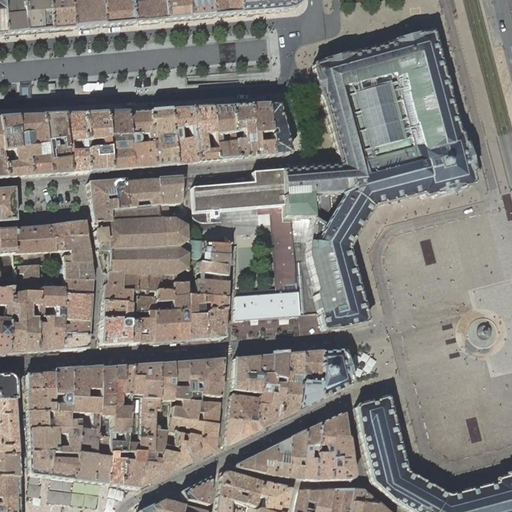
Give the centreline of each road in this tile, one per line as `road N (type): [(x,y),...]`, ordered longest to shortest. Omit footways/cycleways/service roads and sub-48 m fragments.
road 1 (residential): [(279,87),(306,105),(317,144),(308,159),(0,185)]
road 2 (residential): [(393,324),(336,342),(0,366)]
road 3 (residential): [(0,104),(279,87)]
road 4 (residential): [(277,21),(0,45)]
road 5 (residential): [(120,511),(342,400)]
road 6 (residential): [(493,188),(486,205),(388,230),(374,253),(393,324)]
road 7 (residential): [(445,0),(493,188)]
road 8 (residential): [(408,381),(426,453),(451,467),(511,451)]
road 9 (residential): [(391,511),(361,484),(342,400)]
